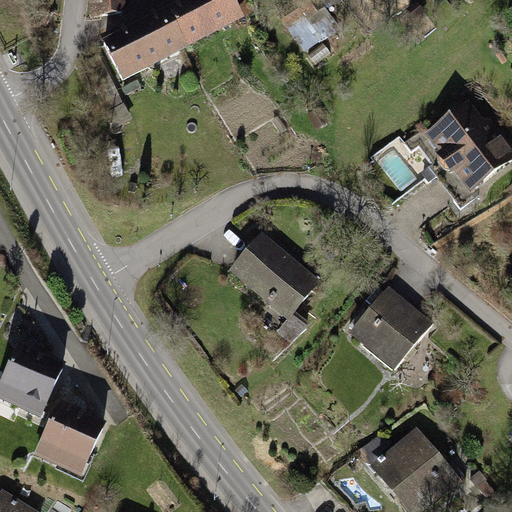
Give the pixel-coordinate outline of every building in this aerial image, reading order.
[(131,13),(129,0),(92,0),(95,19),(131,13)] [(243,0),(183,0),(107,39),(131,84),(254,20),(243,0)] [(511,145),(481,103),(432,138),(474,197),(511,170),(511,145)] [(330,282),(267,234),(235,276),(297,325),(330,282)] [(442,326),(396,290),(357,339),(403,376),(442,326)] [(79,367),(28,344),(2,402),(53,425),(79,367)] [(116,427),(69,404),(42,459),(90,482),(116,427)] [(423,430),(378,471),(415,511),(424,511),(465,476),(423,430)] [(3,499),(0,496),(0,511),(40,511),(6,493),(3,499)]
